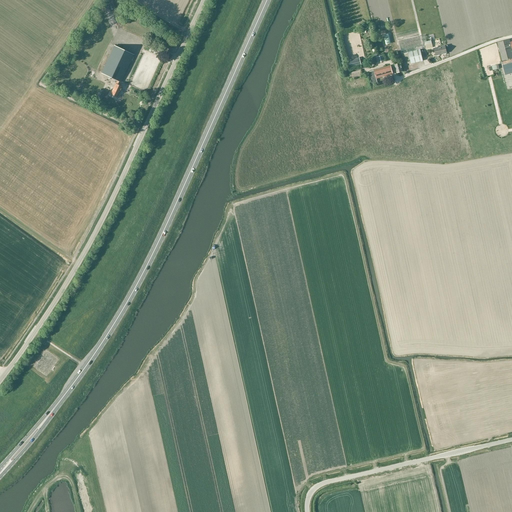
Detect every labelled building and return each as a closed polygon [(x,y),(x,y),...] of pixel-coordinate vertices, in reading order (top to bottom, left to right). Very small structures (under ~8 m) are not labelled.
[(397,46),(398,45),(393,25),(388,27),(388,28),(382,30),(386,46),(387,48),(388,54),(398,52),(397,46)] [(425,35),(399,41),(402,54),(425,48),(424,41),(427,41),(425,35)] [(511,41),(510,42),(509,39),(497,42),(502,61),(511,58),(511,41)] [(119,86),(133,55),(113,46),(101,74),(116,80),(110,94),(116,97),(121,87),(119,86)] [(436,55),(447,53),(445,46),(434,48),(436,55)] [(420,50),(408,52),(404,53),(406,61),(408,60),(410,60),(411,64),(423,61),(420,50)] [(396,59),(393,60),(397,73),(403,71),(400,63),(398,64),(396,59)] [(505,75),(511,73),(511,62),(503,65),(505,75)] [(391,66),(370,72),(373,84),(377,83),(376,78),(393,74),(391,66)] [(349,73),(351,79),(362,76),(361,70),(349,73)] [(95,100),(100,103),(105,92),(100,89),(95,100)]
